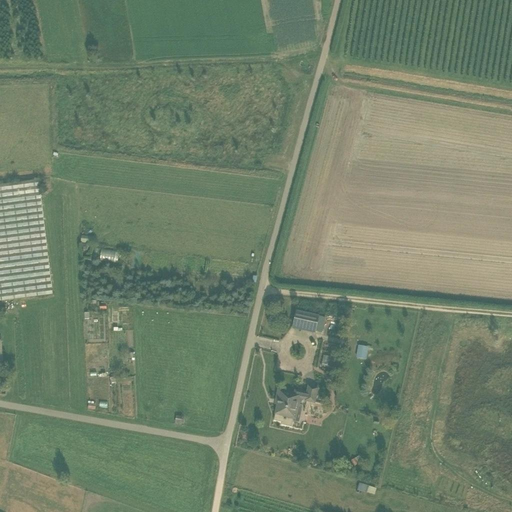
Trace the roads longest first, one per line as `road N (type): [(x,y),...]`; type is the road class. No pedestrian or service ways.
road 1 (unclassified): [(225,445),(338,0)]
road 2 (track): [(325,51),(289,59),(0,66)]
road 3 (track): [(511,315),(261,289)]
road 4 (unclassified): [(225,445),(0,406)]
